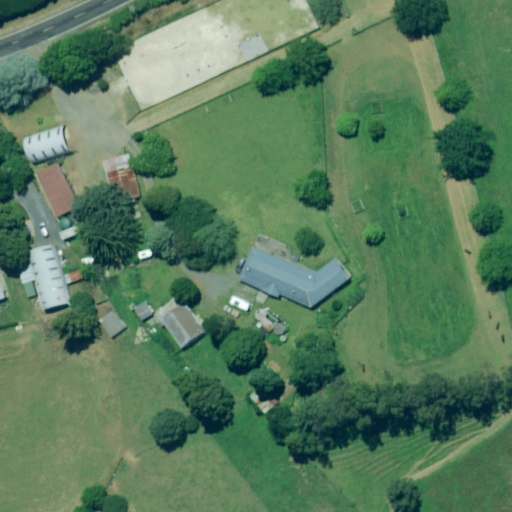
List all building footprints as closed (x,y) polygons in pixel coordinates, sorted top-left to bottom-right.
[(27,137),(35,163),(74,151),(67,126),(27,137)] [(123,187),(125,194),(131,193),(132,196),(144,193),(133,154),(107,161),(114,185),(118,184),(119,188),(123,187)] [(83,207),(63,162),(39,173),(59,218),(83,207)] [(38,257),(32,259),(47,311),(71,304),(55,247),(37,252),(38,257)] [(316,308),(356,279),(340,258),(320,274),(255,247),(242,278),(316,308)] [(0,301),(11,298),(0,265),(0,301)] [(211,332),(189,302),(166,319),(188,348),(211,332)] [(129,328),(116,311),(102,322),(116,339),(129,328)] [(273,414),(284,403),(268,386),(256,397),(273,414)]
